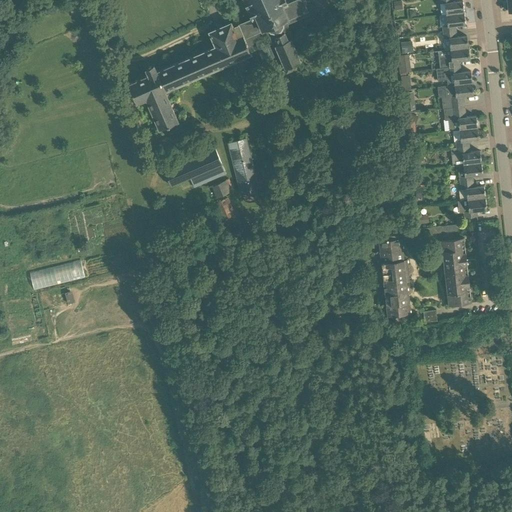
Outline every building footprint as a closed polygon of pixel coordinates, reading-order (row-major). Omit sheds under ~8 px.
[(241,0),(248,16),(237,20),(248,46),(252,44),(250,39),(268,32),(270,35),(275,36),(283,33),(286,27),(286,24),(319,10),(318,7),(316,8),(312,0),(297,0),(289,3),(287,0),(241,0)] [(395,11),(403,9),(402,0),(393,1),(395,11)] [(446,14),(464,12),(463,1),(452,2),(452,0),(439,0),(440,3),(445,3),(446,14)] [(443,33),(456,31),(455,25),(466,24),(464,12),(446,14),(448,26),(442,27),(443,33)] [(251,54),(248,46),(237,20),(224,25),(223,25),(222,22),(216,25),(217,28),(216,28),(216,29),(209,32),(216,46),(157,71),(154,65),(146,68),(149,75),(129,84),(137,102),(147,98),(160,128),(179,120),(166,90),(251,54)] [(302,61),(286,24),(286,27),(283,33),(275,36),(270,35),(268,32),(284,69),(302,61)] [(449,38),(450,50),(468,47),(467,36),(457,37),(456,31),(443,33),(444,39),(449,38)] [(412,42),(401,43),(402,53),(413,52),(412,42)] [(440,68),(447,68),(460,66),(459,60),(470,59),(468,47),(450,50),(451,55),(439,57),(440,68)] [(397,56),(398,64),(410,63),(409,54),(397,56)] [(454,79),(454,85),(472,83),(471,71),(461,72),(460,66),(447,68),(448,73),(444,74),(445,80),(454,79)] [(410,75),(401,76),(403,91),(411,90),(410,75)] [(443,109),(445,109),(465,106),(463,95),(474,94),(472,83),(454,85),(445,86),(446,96),(442,96),(443,109)] [(451,131),(454,131),(478,127),(476,116),(466,117),(465,106),(445,109),(446,120),(450,120),(451,131)] [(411,113),(408,120),(416,123),(419,117),(411,113)] [(347,115),(331,121),(342,151),(358,146),(347,115)] [(457,148),(469,146),(468,140),(479,139),(478,127),(454,131),(455,142),(456,142),(457,148)] [(247,138),(229,144),(240,195),(260,190),(247,138)] [(457,148),(451,148),(452,154),(451,154),(453,166),(482,162),(480,151),(469,152),(469,146),(457,148)] [(215,148),(164,170),(171,187),(190,179),(194,188),(226,174),(215,148)] [(411,164),(423,163),(422,154),(410,156),(411,164)] [(460,177),(460,183),(473,181),(472,175),(483,174),(482,162),(463,165),(465,176),(460,177)] [(473,181),(460,183),(461,189),(458,189),(460,200),(467,200),(486,198),(484,186),(473,187),(473,181)] [(423,188),(415,189),(416,198),(424,197),(423,188)] [(228,198),(215,204),(222,220),(235,215),(228,198)] [(467,200),(460,200),(459,200),(460,213),(464,212),(464,218),(477,217),(476,210),(487,209),(486,198),(467,200)] [(417,236),(462,230),(463,230),(463,224),(416,229),(417,236)] [(399,239),(398,235),(387,237),(388,239),(386,239),(386,240),(379,241),(380,252),(403,249),(402,239),(399,239)] [(464,237),(453,239),(441,240),(444,262),(467,259),(464,237)] [(403,249),(380,252),(381,263),(404,260),(403,249)] [(32,289),(84,276),(79,259),(28,272),(32,289)] [(444,262),(445,273),(446,283),(469,281),(467,259),(444,262)] [(381,263),(383,279),(384,285),(407,282),(410,282),(407,260),(404,260),(381,263)] [(449,305),(460,304),(472,303),(469,281),(446,283),(449,305)] [(384,285),(386,304),(409,302),(407,282),(384,285)] [(409,302),(386,304),(387,317),(395,316),(395,317),(397,317),(397,320),(408,318),(407,315),(410,314),(409,302)] [(425,322),(437,321),(436,310),(424,311),(425,322)]
